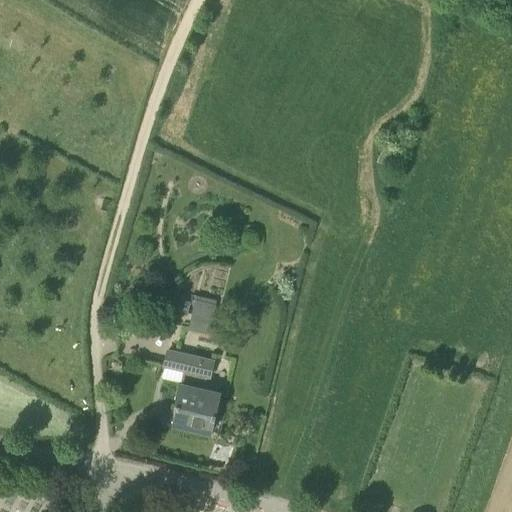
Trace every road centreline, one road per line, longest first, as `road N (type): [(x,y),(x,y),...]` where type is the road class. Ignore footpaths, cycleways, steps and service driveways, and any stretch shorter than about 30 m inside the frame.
road 1 (track): [(200,0),(144,126),(103,276),(94,321),(100,470)]
road 2 (unclassified): [(297,511),(118,474)]
